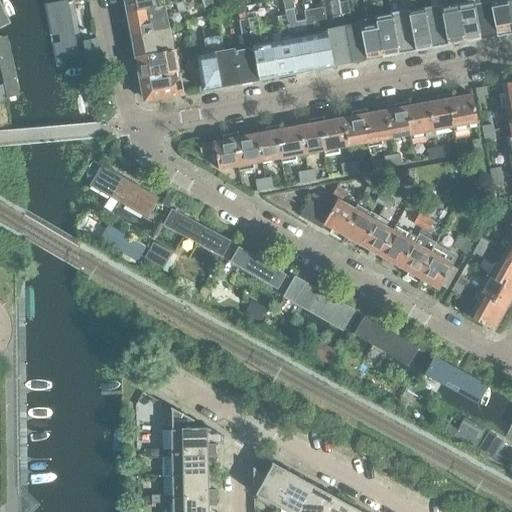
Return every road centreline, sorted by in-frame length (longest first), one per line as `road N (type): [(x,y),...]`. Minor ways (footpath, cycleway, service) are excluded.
road 1 (residential): [(505,358),(150,156),(127,126)]
road 2 (residential): [(127,126),(511,58)]
road 3 (residential): [(409,511),(242,422)]
road 4 (residential): [(127,126),(106,0)]
